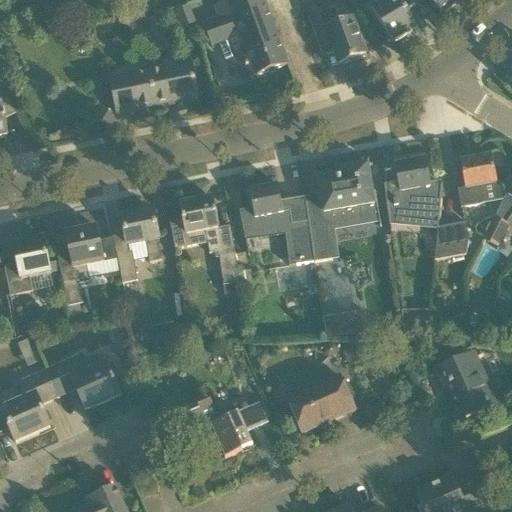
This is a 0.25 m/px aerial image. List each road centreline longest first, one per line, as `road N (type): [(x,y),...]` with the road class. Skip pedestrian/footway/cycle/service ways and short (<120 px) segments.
road 1 (residential): [(0,187),(339,117),(433,68)]
road 2 (residential): [(223,511),(426,427)]
road 3 (residential): [(0,485),(119,443),(142,460),(166,511)]
